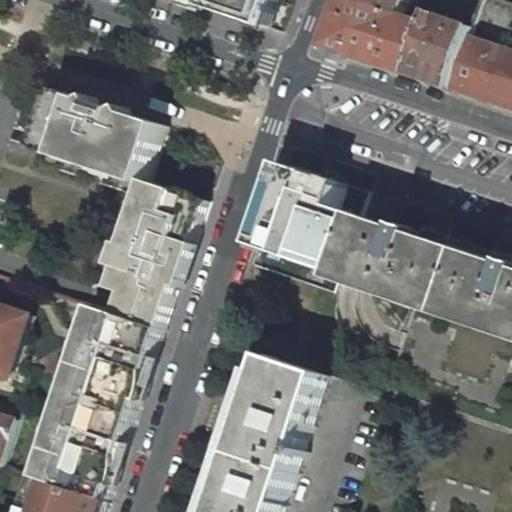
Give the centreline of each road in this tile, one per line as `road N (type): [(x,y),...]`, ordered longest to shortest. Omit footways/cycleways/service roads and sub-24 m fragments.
road 1 (residential): [(148,511),(295,72)]
road 2 (residential): [(295,72),(78,0)]
road 3 (residential): [(511,132),(327,72),(295,72)]
